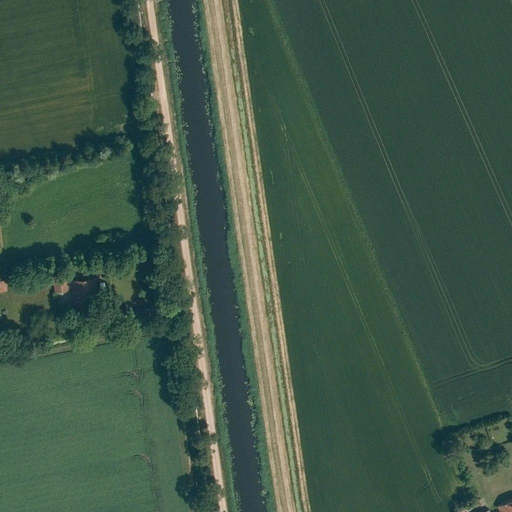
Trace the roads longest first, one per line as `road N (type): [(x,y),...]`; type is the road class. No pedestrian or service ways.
road 1 (track): [(207,0),(284,511)]
road 2 (track): [(222,511),(148,0)]
